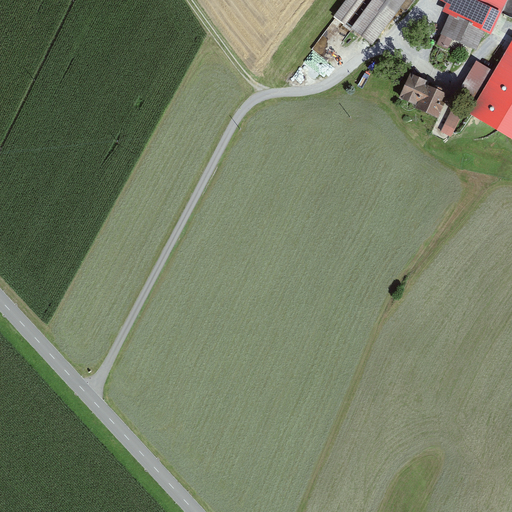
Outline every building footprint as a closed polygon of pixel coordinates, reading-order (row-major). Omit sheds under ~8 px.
[(349,0),(338,15),(373,42),(400,8),(404,11),(411,0),(349,0)] [(491,37),(508,0),(437,0),(437,1),(447,6),(443,15),(449,18),(484,34),(491,37)] [(476,53),(484,34),(449,18),(441,36),(441,37),(437,46),(447,51),(452,41),(476,53)] [(475,107),(470,116),(511,140),(511,42),(494,73),(475,107)] [(457,96),(475,107),(494,73),(477,63),(457,96)] [(437,118),(447,95),(425,85),(427,82),(410,74),(400,97),(413,103),(411,107),(437,118)] [(455,104),(441,133),(451,138),(465,109),(455,104)]
